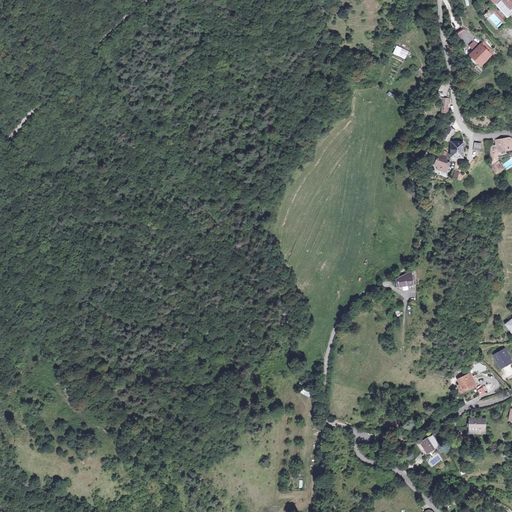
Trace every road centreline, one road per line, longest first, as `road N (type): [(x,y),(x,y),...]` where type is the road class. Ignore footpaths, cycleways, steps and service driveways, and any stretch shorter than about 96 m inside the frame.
road 1 (track): [(145,0),(0,152)]
road 2 (track): [(455,111),(417,159),(412,178),(425,220),(420,248),(410,267),(379,283)]
road 3 (unclassified): [(511,134),(474,137),(459,123),(438,0)]
road 4 (unclassified): [(379,283),(336,322),(322,423)]
road 5 (residential): [(511,393),(392,437),(364,435)]
road 6 (tertiary): [(364,435),(358,454),(401,474),(437,511)]
